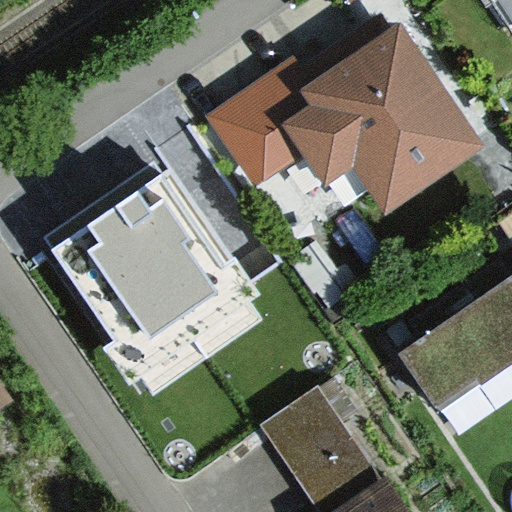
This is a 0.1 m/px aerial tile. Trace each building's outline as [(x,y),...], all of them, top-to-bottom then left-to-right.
[(511,0),(488,0),(511,35),(511,0)] [(488,157),(402,32),(396,37),(379,13),(342,37),(348,46),(303,76),(295,64),(211,120),(257,188),(301,158),(327,196),(354,178),(386,226),(488,157)] [(227,237),(164,147),(33,237),(93,324),(140,292),(142,295),(227,237)] [(511,368),(511,280),(502,266),(417,323),(431,345),(406,362),(442,416),(511,368)] [(335,381),(261,431),(316,511),(343,511),(384,484),(344,425),(359,415),(335,381)] [(0,419),(17,408),(0,384),(0,419)] [(403,511),(384,484),(343,511),(403,511)]
